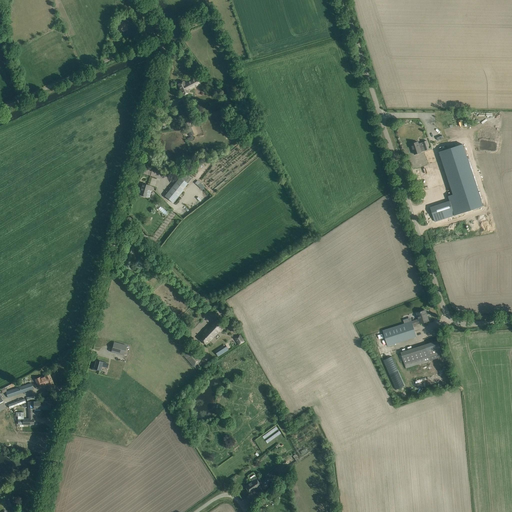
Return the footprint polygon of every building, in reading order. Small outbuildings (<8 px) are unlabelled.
[(184,81),(178,84),(183,95),(190,91),(190,90),(201,85),(196,76),(184,82),(184,81)] [(190,118),(184,105),(178,108),(184,121),(190,118)] [(189,122),(184,124),(187,131),(189,136),(194,134),(192,130),(189,122)] [(414,154),(421,152),(429,149),(427,141),(422,142),(418,144),(418,142),(411,144),(414,154)] [(463,144),(439,152),(453,194),(455,199),(450,201),(454,215),(483,206),(463,144)] [(180,177),(165,196),(173,203),(183,190),(182,190),(188,183),(180,177)] [(196,183),(203,189),(206,187),(198,180),(196,183)] [(151,186),(143,184),(139,195),(146,197),(146,196),(149,197),(151,191),(150,190),(151,186)] [(431,207),(435,221),(454,215),(450,201),(431,207)] [(416,313),(418,319),(420,323),(420,324),(429,321),(425,310),(416,313)] [(207,345),(224,327),(216,319),(198,337),(207,345)] [(418,319),(383,330),(388,346),(417,337),(413,326),(420,323),(418,319)] [(240,335),(235,338),(239,344),(244,341),(240,335)] [(433,342),(401,353),(404,364),(428,356),(430,361),(443,356),(438,341),(433,342)] [(409,344),(417,343),(416,341),(401,344),(402,349),(410,348),(409,344)] [(111,352),(124,355),(127,346),(114,342),(111,352)] [(191,349),(183,355),(193,367),(201,360),(191,349)] [(396,390),(405,387),(393,356),(385,360),(396,390)] [(96,360),(95,364),(94,364),(92,369),(96,370),(97,369),(100,370),(101,366),(107,368),(108,364),(96,360)] [(54,385),(49,373),(44,376),(40,378),(40,377),(35,379),(39,388),(48,384),(49,387),(54,385)] [(33,389),(31,383),(5,391),(8,397),(33,389)] [(26,402),(24,398),(8,405),(10,409),(26,402)] [(23,413),(16,413),(16,416),(17,416),(18,418),(18,425),(23,424),(34,424),(34,419),(32,419),(28,419),(24,419),(24,418),(23,413)] [(261,487),(264,490),(273,482),(272,481),(287,467),(299,459),(295,454),(282,463),(268,477),(269,478),(262,484),(263,485),(261,487)] [(260,485),(255,477),(251,479),(253,481),(245,487),(250,493),(253,492),(254,491),(253,491),(255,490),(254,488),(256,486),(257,487),(260,485)] [(14,503),(11,497),(5,500),(9,506),(14,503)]
